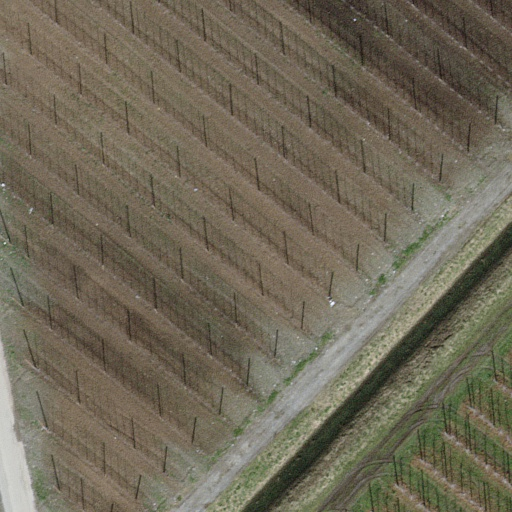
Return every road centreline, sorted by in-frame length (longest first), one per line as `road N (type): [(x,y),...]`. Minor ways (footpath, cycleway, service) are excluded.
road 1 (track): [(183,511),(511,159)]
road 2 (track): [(324,511),(511,311)]
